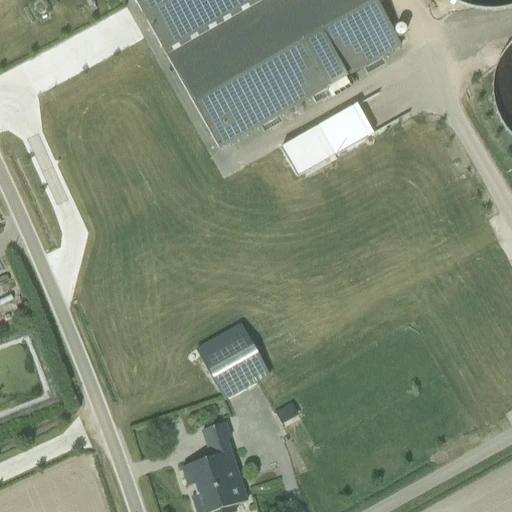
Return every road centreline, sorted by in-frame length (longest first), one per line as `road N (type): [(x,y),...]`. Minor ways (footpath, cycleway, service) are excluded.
road 1 (unclassified): [(0,174),(97,400),(135,511)]
road 2 (unclassified): [(511,434),(373,511)]
